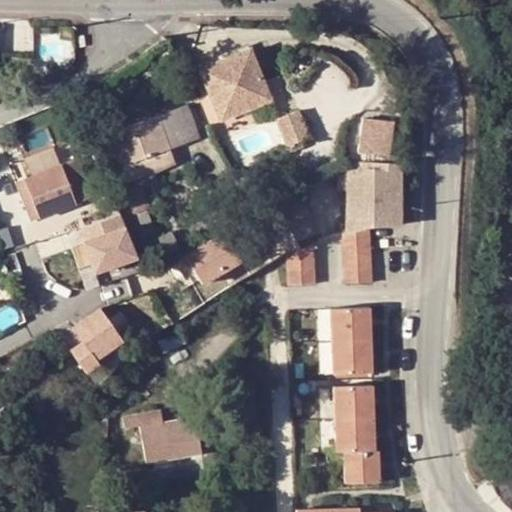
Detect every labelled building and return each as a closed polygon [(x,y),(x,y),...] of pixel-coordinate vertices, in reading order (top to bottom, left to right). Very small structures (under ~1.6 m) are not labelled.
[(200,69),(251,49),(249,43),(198,63),(200,69)] [(269,44),(252,51),(260,72),(277,65),(269,44)] [(251,49),(200,69),(220,119),(271,99),(260,72),(252,51),(251,49)] [(174,162),(169,148),(198,137),(186,104),(111,132),(128,179),(174,162)] [(304,107),(277,118),(285,139),(312,128),(312,126),(318,124),(314,112),(307,115),(304,107)] [(362,117),(358,150),(389,154),(394,121),(362,117)] [(52,124),(20,139),(27,154),(59,139),(52,124)] [(93,196),(79,158),(17,182),(32,220),(93,196)] [(399,165),(387,166),(386,225),(400,224),(400,204),(399,165)] [(349,190),(347,233),(366,228),(370,227),(386,225),(387,166),(349,171),(349,190)] [(349,190),(349,175),(340,175),(340,190),(349,190)] [(159,202),(152,182),(126,192),(134,212),(146,208),(159,202)] [(288,222),(298,241),(319,233),(304,196),(281,204),(287,218),(288,222)] [(136,222),(150,217),(146,208),(134,212),(133,213),(136,222)] [(139,257),(121,214),(88,225),(93,239),(86,241),(71,246),(79,268),(92,264),(94,272),(139,257)] [(150,217),(136,222),(148,253),(161,249),(150,217)] [(88,225),(82,227),(86,241),(93,239),(88,225)] [(343,234),(344,249),(371,248),(370,227),(366,228),(347,233),(343,234)] [(241,259),(225,231),(185,254),(202,282),(241,259)] [(302,248),(288,254),(289,268),(315,267),(314,244),(302,248)] [(344,249),(345,265),(372,263),(371,248),(344,249)] [(345,265),(346,282),(373,280),(372,263),(345,265)] [(315,267),(289,268),(289,283),(316,282),(315,267)] [(372,305),(332,307),(333,340),(373,338),(372,305)] [(101,309),(85,320),(89,326),(78,333),(84,341),(70,351),(85,373),(99,363),(94,357),(121,338),(101,309)] [(85,320),(74,327),(78,333),(89,326),(85,320)] [(373,338),(333,340),(335,373),(374,371),(373,338)] [(375,383),(335,385),(336,418),(376,416),(375,383)] [(179,445),(181,456),(201,453),(195,414),(179,417),(179,420),(164,422),(162,410),(124,417),(126,427),(140,424),(146,454),(170,450),(169,447),(179,445)] [(376,416),(336,418),(337,450),(346,449),(377,448),(376,416)] [(146,454),(147,463),(181,456),(179,445),(169,447),(170,450),(146,454)] [(381,480),(380,448),(377,448),(346,449),(347,482),(381,480)]
